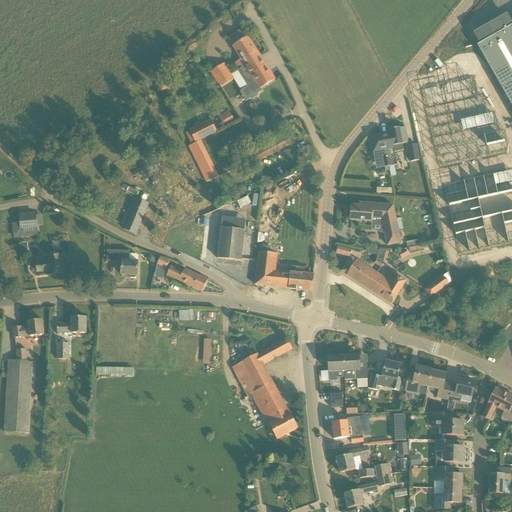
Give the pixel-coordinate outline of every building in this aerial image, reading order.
[(511,105),(511,25),(511,26),(510,27),(505,17),(489,25),(491,28),(485,32),(483,29),(475,34),(481,44),(477,45),(511,105)] [(235,63),(239,69),(260,56),(242,28),(228,38),(233,46),(241,59),(235,63)] [(260,56),(239,69),(238,70),(249,87),(241,92),(246,101),(250,98),(251,98),(252,99),(257,96),(257,94),(262,91),(260,89),(275,79),(260,56)] [(221,88),(234,80),(224,64),(211,72),(221,88)] [(154,79),(158,85),(168,79),(164,73),(154,79)] [(471,77),(422,88),(440,167),(508,151),(503,131),(497,133),(492,113),(486,115),(482,95),(476,97),(471,77)] [(218,116),(224,127),(235,121),(228,110),(218,116)] [(211,120),(195,128),(190,130),(195,143),(217,132),(211,120)] [(403,144),(408,143),(405,128),(402,128),(388,130),(389,134),(389,133),(390,142),(387,143),(388,150),(395,148),(395,152),(404,151),(403,144)] [(285,133),(276,137),(242,156),(248,167),(291,144),(285,133)] [(389,133),(389,134),(371,137),(373,152),(388,150),(387,143),(390,142),(389,133)] [(206,183),(219,177),(201,141),(188,147),(206,183)] [(417,145),(407,147),(410,163),(419,161),(417,145)] [(383,159),(385,168),(391,166),(390,158),(383,159)] [(511,171),(444,186),(460,255),(511,243),(511,171)] [(139,226),(149,204),(134,197),(127,215),(123,224),(125,226),(124,230),(135,235),(139,226)] [(351,220),(361,221),(372,222),(382,223),(387,246),(401,243),(393,206),(359,203),(359,206),(352,205),(351,220)] [(37,233),(37,226),(44,225),(43,215),(36,216),(36,214),(20,216),(21,234),(37,233)] [(241,261),(245,231),(221,228),(217,259),(241,261)] [(334,253),(347,257),(350,250),(336,246),(334,253)] [(136,254),(130,254),(130,251),(107,250),(107,261),(122,262),(121,275),(129,276),(129,277),(130,278),(135,279),(136,277),(136,276),(137,276),(138,266),(138,262),(138,256),(138,255),(137,255),(136,254)] [(383,265),(386,250),(368,250),(368,254),(378,254),(376,261),(383,265)] [(405,250),(399,253),(402,259),(408,256),(405,250)] [(259,253),(255,285),(289,289),(312,292),(314,275),(304,274),(305,268),(291,266),(290,273),(275,271),(276,255),(259,253)] [(36,263),(38,273),(50,271),(51,275),(64,273),(62,256),(46,258),(46,262),(36,263)] [(160,258),(158,264),(166,268),(169,262),(160,258)] [(352,267),(347,275),(392,305),(406,281),(392,272),(387,280),(357,260),(355,263),(353,261),(350,265),(352,267)] [(174,279),(202,292),(208,280),(185,269),(183,273),(171,267),(165,279),(172,282),(174,279)] [(435,293),(444,286),(438,279),(429,285),(435,293)] [(191,310),(178,311),(178,320),(191,320),(191,310)] [(71,317),(71,326),(63,326),(63,324),(57,324),(57,333),(71,333),(87,334),(87,318),(71,317)] [(22,327),(13,328),(14,328),(15,338),(44,335),(42,320),(28,322),(28,327),(22,327)] [(202,339),(201,363),(209,363),(210,339),(202,339)] [(280,342),(286,353),(292,349),(286,339),(280,342)] [(67,379),(67,359),(69,359),(69,344),(49,343),(49,376),(57,376),(57,364),(61,364),(62,379),(67,379)] [(275,358),(270,348),(242,363),(233,368),(248,396),(251,394),(264,418),(266,417),(270,423),(269,424),(277,439),(298,429),(263,365),(275,358)] [(28,434),(33,363),(27,362),(26,349),(16,350),(17,362),(9,361),(4,432),(28,434)] [(367,379),(367,368),(360,368),(359,355),(344,356),(344,371),(345,380),(367,379)] [(344,371),(344,356),(328,357),(330,381),(337,381),(336,372),(344,371)] [(398,378),(401,365),(386,362),(383,377),(373,375),(369,389),(378,391),(378,386),(399,391),(402,379),(398,378)] [(98,367),(98,375),(136,376),(137,368),(98,367)] [(428,387),(432,371),(432,370),(417,367),(414,378),(408,377),(405,391),(419,394),(421,386),(428,387)] [(448,401),(449,399),(452,386),(444,384),(447,375),(432,371),(428,387),(438,390),(437,398),(448,401)] [(452,386),(449,399),(460,402),(461,395),(472,397),(475,382),(459,379),(458,387),(452,386)] [(489,404),(482,417),(489,421),(494,412),(496,407),(508,414),(511,406),(511,396),(496,388),(488,404),(489,404)] [(330,393),(331,401),(343,401),(342,393),(330,393)] [(464,422),(454,421),(448,421),(448,414),(433,414),(432,427),(444,428),(444,435),(463,436),(464,422)] [(405,415),(394,415),(395,441),(406,441),(405,415)] [(332,424),(332,426),(333,430),(334,440),(352,437),(353,444),(364,443),(361,425),(360,425),(359,417),(347,419),(347,422),(332,424)] [(444,462),(452,463),(462,463),(463,448),(452,447),(453,441),(437,441),(436,452),(445,453),(444,462)] [(349,451),(349,452),(350,455),(337,458),(340,473),(356,470),(353,459),(370,455),(368,447),(349,451)] [(417,456),(410,457),(411,466),(418,465),(417,456)] [(389,464),(385,465),(375,467),(378,477),(391,474),(389,464)] [(435,468),(434,481),(443,481),(443,489),(462,489),(462,475),(459,475),(449,475),(449,469),(453,469),(453,468),(452,468),(436,468),(435,468)] [(490,478),(489,494),(503,494),(504,481),(510,481),(510,469),(497,468),(497,475),(490,475),(490,477),(488,477),(488,478),(490,478)] [(358,470),(359,478),(375,477),(374,469),(358,470)] [(391,474),(378,477),(380,487),(390,485),(393,484),(392,479),(391,474)] [(361,494),(371,492),(378,491),(377,482),(356,487),(357,491),(344,494),(348,509),(363,506),(361,494)] [(434,496),(433,509),(438,510),(448,510),(448,503),(461,504),(461,501),(462,489),(443,489),(443,496),(434,496)]
